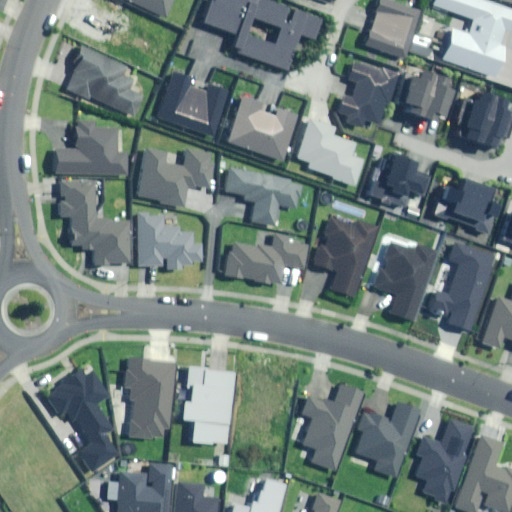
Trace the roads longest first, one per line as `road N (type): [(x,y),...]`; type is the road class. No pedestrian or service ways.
road 1 (residential): [(511,400),(295,330),(63,308)]
road 2 (tertiary): [(46,0),(14,90),(10,139),(23,274)]
